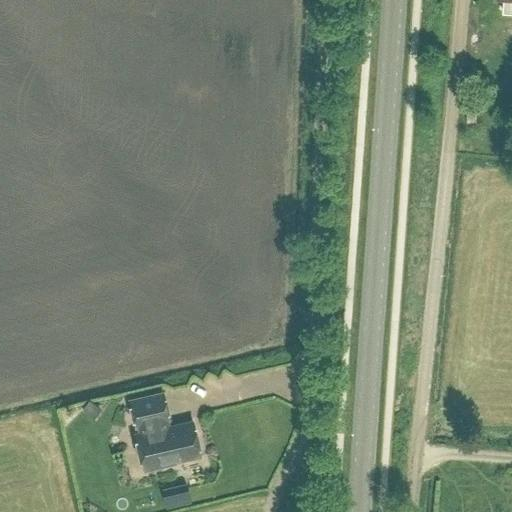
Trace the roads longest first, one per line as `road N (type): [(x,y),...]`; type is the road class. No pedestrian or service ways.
road 1 (residential): [(268,511),(309,404),(327,0)]
road 2 (unclassified): [(411,511),(462,0)]
road 3 (tertiary): [(358,511),(393,0)]
